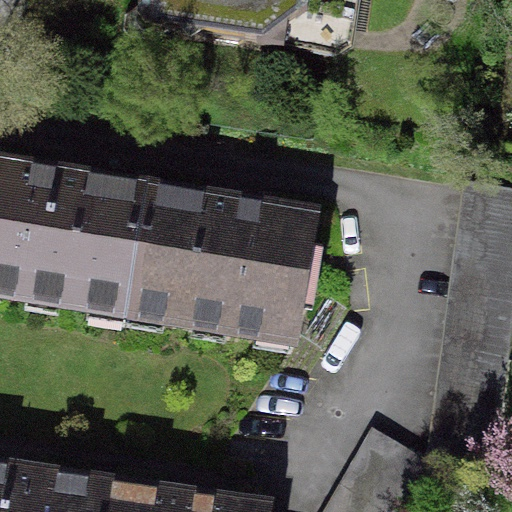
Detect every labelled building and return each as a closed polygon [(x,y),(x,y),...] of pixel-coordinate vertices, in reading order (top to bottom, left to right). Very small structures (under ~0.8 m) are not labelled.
[(139,0),(137,18),(144,28),(210,38),(213,42),(239,45),(243,43),(337,57),(345,0),(139,0)] [(0,170),(0,293),(128,314),(147,195),(62,181),(0,170)] [(431,455),(494,464),(511,325),(511,190),(466,184),(449,317),(431,451),(431,455)] [(147,195),(128,314),(295,341),(314,222),(230,209),(147,195)] [(397,511),(431,455),(431,451),(426,450),(420,459),(374,432),(343,485),(327,511),(397,511)] [(0,511),(96,511),(100,488),(15,475),(0,473),(0,511)] [(100,488),(96,511),(256,511),(185,501),(100,488)]
